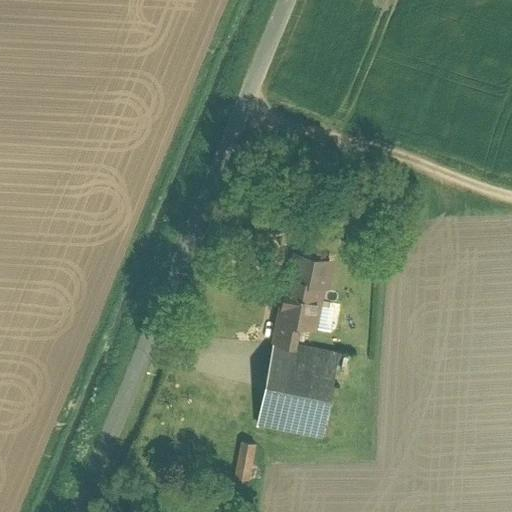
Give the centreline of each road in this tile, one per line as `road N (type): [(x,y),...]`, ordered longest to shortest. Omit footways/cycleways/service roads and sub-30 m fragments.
road 1 (tertiary): [(286,0),(78,511)]
road 2 (track): [(240,110),(511,199)]
